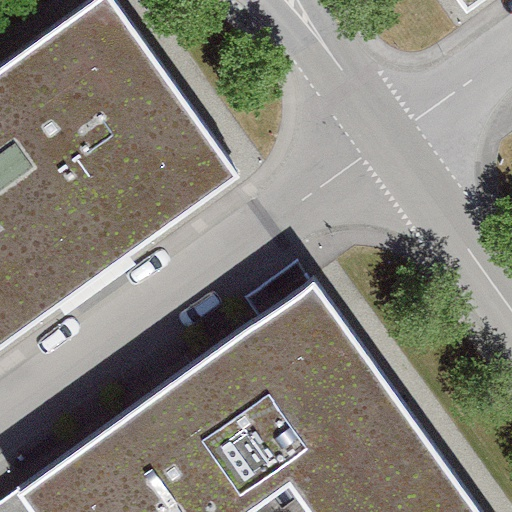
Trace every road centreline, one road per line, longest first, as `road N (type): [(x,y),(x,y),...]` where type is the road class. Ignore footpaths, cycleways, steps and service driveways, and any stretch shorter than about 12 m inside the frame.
road 1 (unclassified): [(0,428),(397,142)]
road 2 (residential): [(397,142),(511,307)]
road 3 (residential): [(292,0),(397,142)]
road 4 (unclassified): [(397,142),(511,59)]
